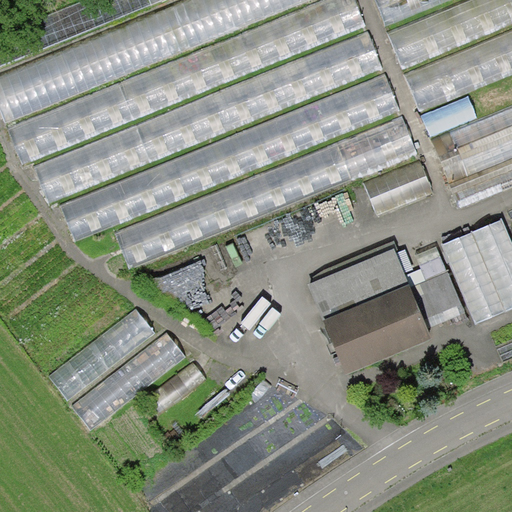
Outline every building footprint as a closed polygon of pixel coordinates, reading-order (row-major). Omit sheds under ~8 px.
[(511,0),(179,0),(0,73),(0,138),(15,176),(36,167),(73,257),(104,244),(123,288),(407,172),(425,217),(511,181),(511,0)] [(511,245),(502,224),(446,249),(457,272),(473,315),(482,327),(511,313),(511,245)] [(398,257),(311,293),(348,381),(435,345),(428,332),(411,290),(398,257)] [(457,272),(411,290),(428,332),(473,315),(457,272)] [(174,361),(138,312),(53,375),(89,424),(174,361)]
